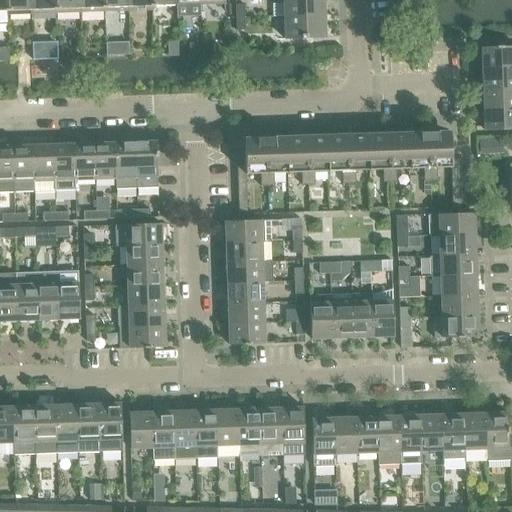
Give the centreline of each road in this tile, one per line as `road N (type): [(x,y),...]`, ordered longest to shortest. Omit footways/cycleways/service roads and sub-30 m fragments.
road 1 (residential): [(215,378),(511,372)]
road 2 (residential): [(193,111),(200,364),(215,378)]
road 3 (residential): [(193,111),(339,104),(359,88),(356,0)]
road 4 (residential): [(0,381),(215,378)]
road 5 (residential): [(0,117),(193,111)]
